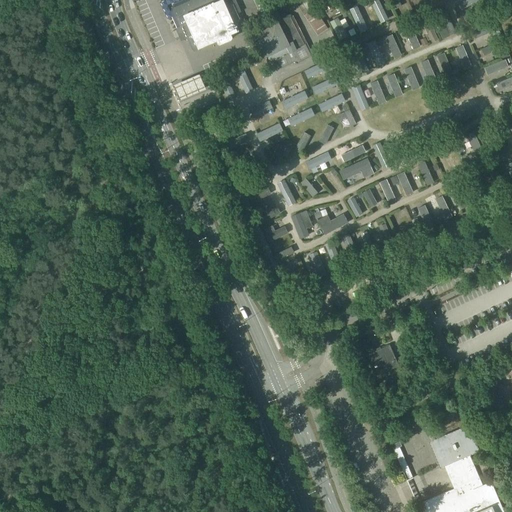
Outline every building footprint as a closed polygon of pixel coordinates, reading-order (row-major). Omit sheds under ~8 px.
[(241,12),(235,0),(189,0),(173,7),(171,11),(179,29),(178,30),(182,39),(188,36),(195,50),(217,41),(218,44),(220,45),(231,40),(231,38),(230,34),(237,31),(233,23),(239,20),(237,14),(241,12)] [(304,15),(318,35),(328,29),(315,9),(304,15)] [(271,26),(250,36),(261,56),(264,55),(268,63),(276,60),(306,46),(307,45),(292,16),(290,15),(285,15),(281,15),(279,16),(273,19),(270,20),(268,21),(271,26)] [(458,153),(464,150),(461,145),(455,147),(458,153)] [(396,361),(390,345),(368,355),(374,368),(375,367),(377,366),(386,362),(391,373),(407,365),(403,356),(398,358),(399,360),(396,361)] [(437,441),(427,417),(427,416),(421,419),(424,425),(431,443),(441,466),(450,462),(460,486),(417,505),(420,511),(503,511),(491,482),(483,486),(469,454),(478,450),(468,427),(437,441)]
